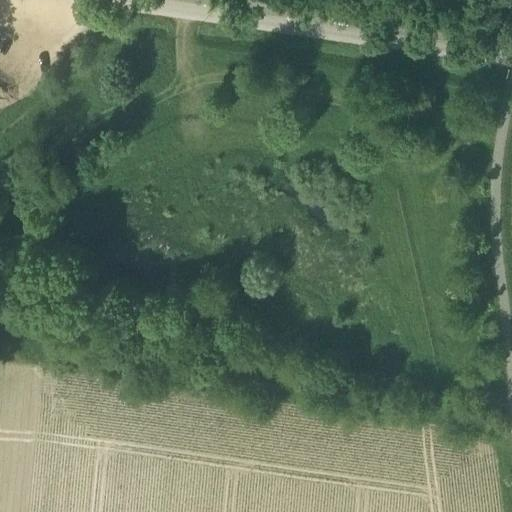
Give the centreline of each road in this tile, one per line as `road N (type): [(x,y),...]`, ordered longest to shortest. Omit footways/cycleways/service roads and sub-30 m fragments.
road 1 (unclassified): [(511,61),(106,0)]
road 2 (track): [(171,10),(195,62),(221,91),(436,120)]
